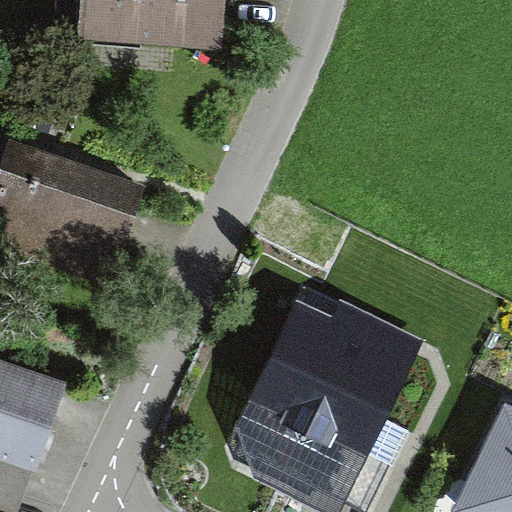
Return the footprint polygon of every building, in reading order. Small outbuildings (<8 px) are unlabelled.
[(94,0),(93,40),(240,46),(242,0),(94,0)] [(25,143),(0,211),(0,241),(136,292),(171,198),(25,143)] [(437,373),(301,315),(260,412),(397,470),(437,373)] [(38,511),(84,393),(0,361),(0,511),(38,511)] [(511,511),(511,398),(509,397),(462,506),(476,511),(511,511)]
